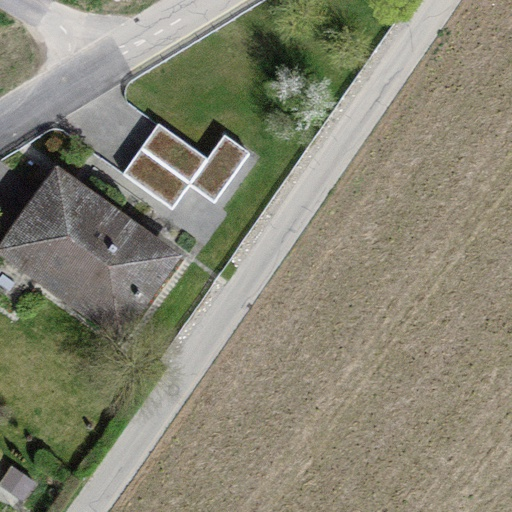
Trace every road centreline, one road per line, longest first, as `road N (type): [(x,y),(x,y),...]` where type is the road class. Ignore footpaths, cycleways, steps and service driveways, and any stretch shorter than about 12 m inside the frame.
road 1 (residential): [(89,511),(459,0)]
road 2 (unclassified): [(128,59),(0,133)]
road 3 (residential): [(8,0),(128,59)]
